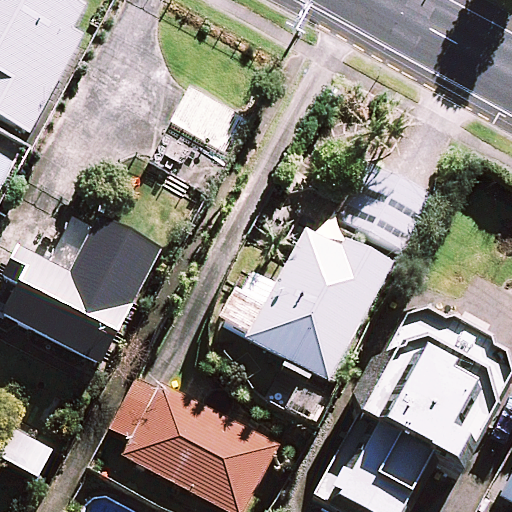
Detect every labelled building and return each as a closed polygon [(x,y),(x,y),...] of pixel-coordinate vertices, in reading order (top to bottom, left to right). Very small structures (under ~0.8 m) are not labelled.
[(244,124),(189,94),(170,129),(225,159),(244,124)] [(430,203),(370,170),(341,223),(401,256),(430,203)] [(159,255),(72,210),(42,267),(17,254),(3,283),(18,291),(2,323),(99,372),(159,255)] [(236,272),(209,323),(244,341),(240,349),(328,395),(389,278),(305,233),(274,292),(236,272)] [(428,321),(407,327),(354,425),(304,511),(413,511),(438,470),(455,480),(508,382),(503,361),(428,321)] [(243,511),(275,451),(137,379),(109,433),(131,444),(121,463),(215,511),(243,511)] [(511,511),(511,480),(497,507),(506,511),(511,511)]
